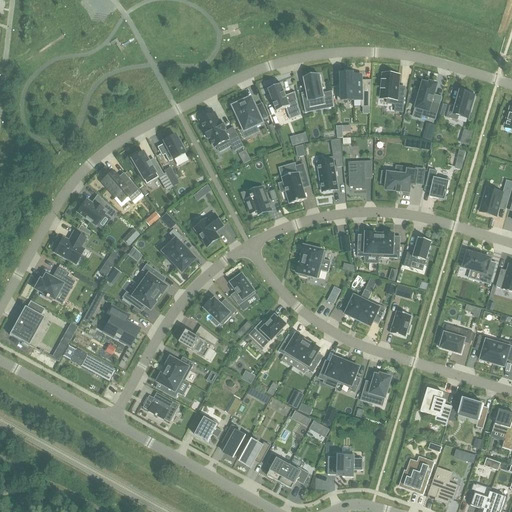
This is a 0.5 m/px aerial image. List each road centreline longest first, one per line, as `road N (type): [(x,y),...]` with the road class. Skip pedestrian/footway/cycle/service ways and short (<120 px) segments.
road 1 (residential): [(0,308),(58,203),(94,160),(253,72),(355,51),(414,56),(511,84)]
road 2 (residential): [(246,244),(277,288),(346,340),(511,391)]
road 3 (residential): [(246,244),(360,211),(414,215),(511,243)]
road 4 (residential): [(109,421),(176,307),(246,244)]
road 5 (residential): [(109,421),(275,511)]
road 6 (residential): [(0,361),(109,421)]
